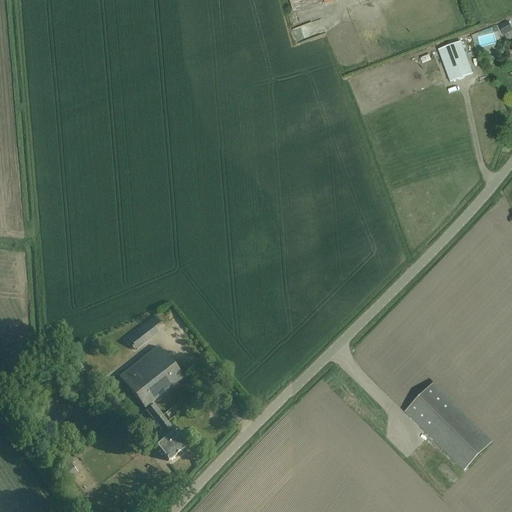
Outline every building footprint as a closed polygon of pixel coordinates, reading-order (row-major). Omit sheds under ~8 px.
[(298,0),(303,13),(336,1),(336,0),(298,0)] [(511,30),(507,23),(498,28),(502,35),(511,30)] [(316,27),(304,29),(305,37),(317,36),(316,27)] [(472,75),(460,43),(438,52),(450,83),(472,75)] [(427,59),(429,66),(439,64),(437,56),(427,59)] [(489,69),(494,59),(489,57),(485,66),(489,69)] [(136,334),(144,344),(164,329),(156,318),(136,334)] [(119,378),(144,410),(184,379),(159,347),(119,378)] [(434,386),(408,412),(405,415),(463,471),(491,443),(434,386)] [(170,408),(177,401),(174,398),(167,404),(170,408)] [(155,445),(169,462),(187,448),(173,430),(167,423),(190,405),(185,399),(162,417),(154,406),(146,412),(161,432),(159,434),(163,439),(155,445)] [(60,464),(51,473),(59,481),(68,472),(60,464)]
